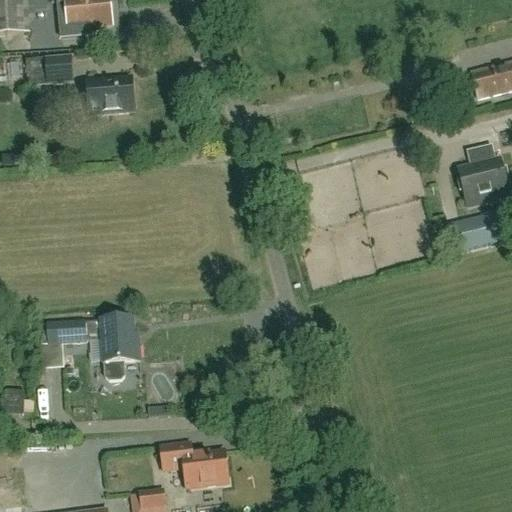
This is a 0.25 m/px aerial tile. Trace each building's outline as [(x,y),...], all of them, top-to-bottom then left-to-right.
[(0,0),(0,36),(29,34),(27,0),(0,0)] [(64,0),(67,32),(113,28),(109,0),(64,0)] [(71,60),(26,64),(28,90),(73,86),(71,60)] [(478,102),(511,93),(511,65),(471,76),(478,102)] [(132,81),(86,85),(89,119),(135,115),(132,81)] [(471,170),(459,173),(468,210),(494,203),(493,198),(506,195),(503,185),(507,184),(505,173),(501,174),(499,164),(496,164),(492,149),(471,154),(474,165),(470,166),(471,170)] [(454,254),(504,242),(499,218),(448,230),(454,254)] [(389,242),(405,257),(422,239),(406,224),(389,242)] [(104,366),(105,381),(109,384),(121,384),(125,379),(124,365),(140,364),(139,346),(134,346),(132,321),(101,324),(85,325),(85,324),(47,327),(49,348),(86,345),(102,344),(104,366)] [(68,370),(64,350),(47,353),(51,373),(68,370)] [(186,491),(228,486),(224,454),(192,458),(191,446),(160,450),(163,474),(176,472),(175,466),(183,465),(186,491)] [(163,494),(154,495),(139,496),(141,511),(149,511),(165,510),(163,494)]
